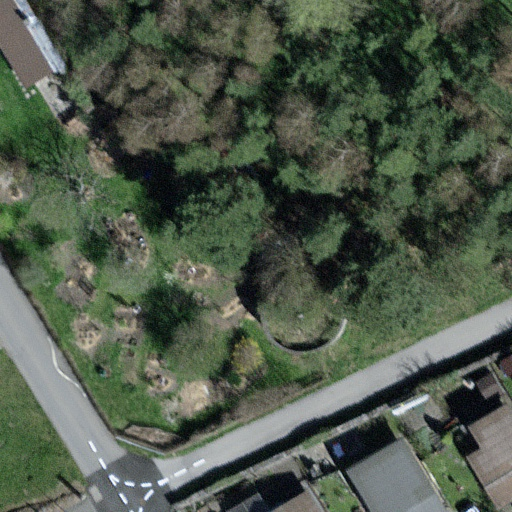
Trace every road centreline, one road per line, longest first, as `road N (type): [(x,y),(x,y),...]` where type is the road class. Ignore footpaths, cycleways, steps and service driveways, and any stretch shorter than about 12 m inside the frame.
road 1 (unclassified): [(123,500),(511,321)]
road 2 (residential): [(123,500),(0,300)]
